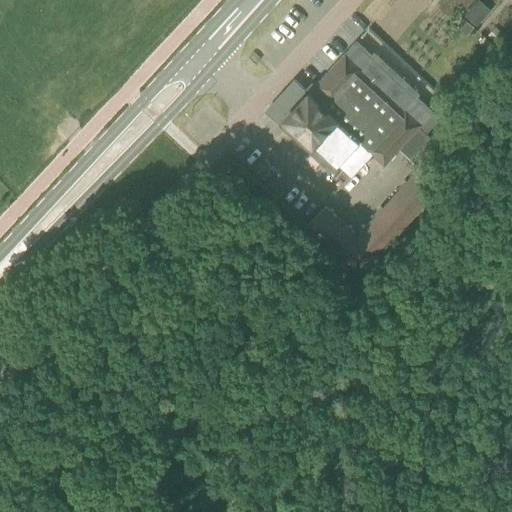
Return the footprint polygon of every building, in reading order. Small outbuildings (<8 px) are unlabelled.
[(481,0),(477,0),(466,14),(478,25),(492,9),(481,0)] [(468,35),(475,27),(467,20),(460,28),(468,35)] [(485,36),(479,42),(490,52),(496,46),(485,36)] [(374,54),(358,40),(309,92),(295,80),(267,110),(281,123),(312,152),(306,159),(315,167),(321,160),(332,170),(338,163),(352,177),(374,153),(384,164),(399,148),(412,161),(431,139),(419,126),(428,134),(440,121),(438,119),(451,104),(440,94),(429,106),(418,95),(420,92),(376,52),(374,54)] [(438,190),(432,185),(417,171),(357,236),(326,207),(308,226),(359,275),(438,190)]
